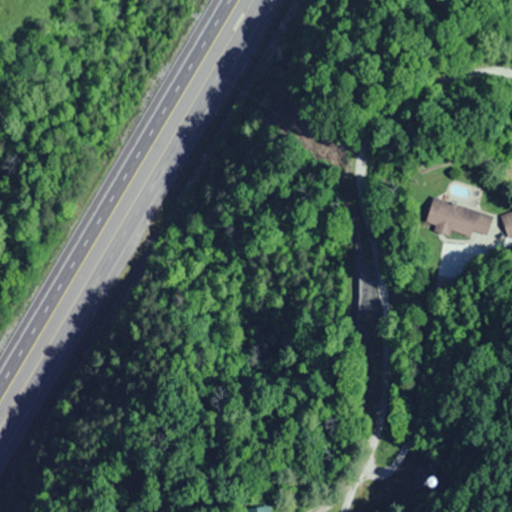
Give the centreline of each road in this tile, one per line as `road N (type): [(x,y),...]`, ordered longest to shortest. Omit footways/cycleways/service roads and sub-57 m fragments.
road 1 (trunk): [(0,451),(262,0)]
road 2 (trunk): [(218,0),(0,371)]
